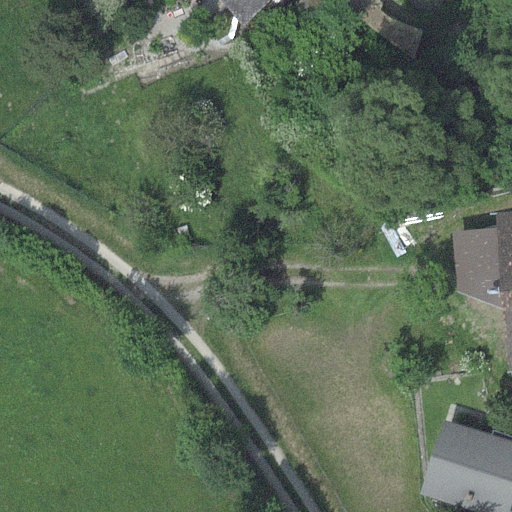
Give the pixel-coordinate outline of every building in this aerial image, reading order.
[(220,0),(238,22),(264,0),(220,0)] [(306,0),(325,15),(337,0),(306,0)] [(511,211),(492,213),(499,289),(511,288),(511,211)] [(511,288),(499,289),(506,372),(511,371),(511,288)] [(505,511),(511,491),(511,442),(439,420),(417,491),(485,511),(505,511)]
